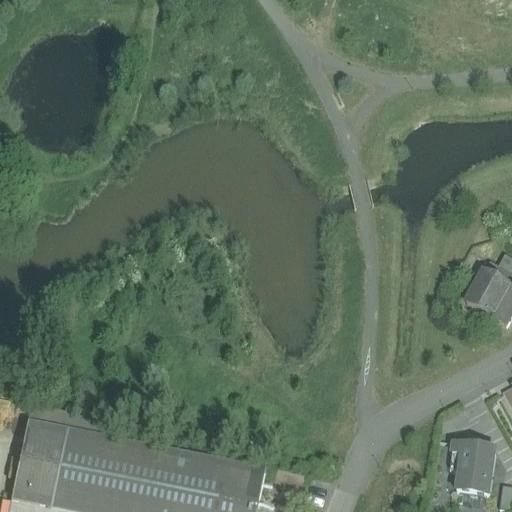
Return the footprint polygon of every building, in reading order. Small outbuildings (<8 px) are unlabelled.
[(499,272),(511,278),(511,262),(506,259),(499,272)] [(491,268),(485,279),(468,309),(495,323),(511,294),(511,291),(511,278),(499,272),(491,268)] [(511,294),(495,323),(508,330),(511,322),(511,294)] [(511,393),(503,398),(511,414),(511,393)] [(109,430),(71,423),(68,435),(106,443),(109,430)] [(68,435),(67,435),(27,427),(10,506),(40,511),(256,511),(264,474),(244,470),(244,471),(106,443),(68,435)] [(497,457),(455,449),(450,476),(461,478),(457,498),(489,503),(497,457)] [(511,511),(511,493),(503,492),(500,511),(511,511)]
